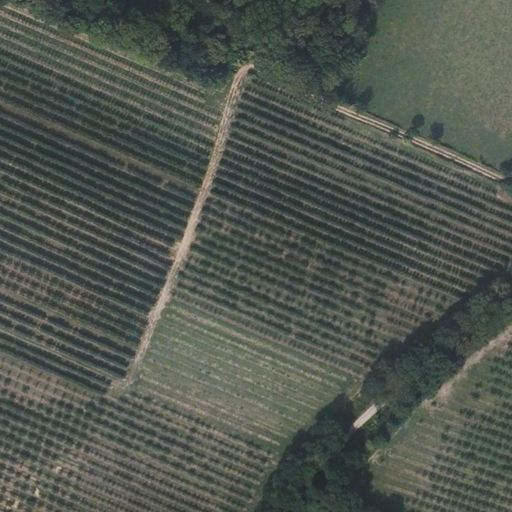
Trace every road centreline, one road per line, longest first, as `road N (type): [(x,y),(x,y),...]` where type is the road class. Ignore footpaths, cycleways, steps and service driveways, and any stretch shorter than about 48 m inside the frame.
road 1 (track): [(511,187),(100,0)]
road 2 (track): [(286,511),(309,466),(371,400),(511,289)]
